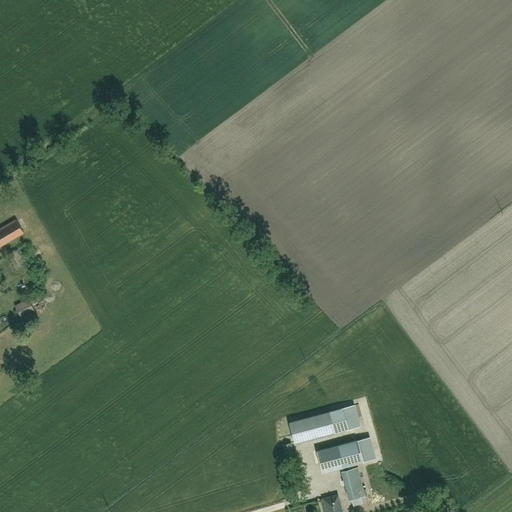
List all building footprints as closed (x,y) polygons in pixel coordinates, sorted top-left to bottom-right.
[(0,229),(0,247),(27,235),(20,220),(0,229)] [(14,307),(23,320),(36,311),(28,299),(14,307)] [(23,343),(11,351),(23,366),(34,357),(23,343)] [(292,425),(296,443),(334,434),(330,416),(292,425)] [(340,451),(316,456),(320,474),(345,468),(340,451)] [(358,470),(343,475),(351,502),(366,497),(358,470)] [(346,511),(343,498),(321,504),(323,511),(346,511)]
